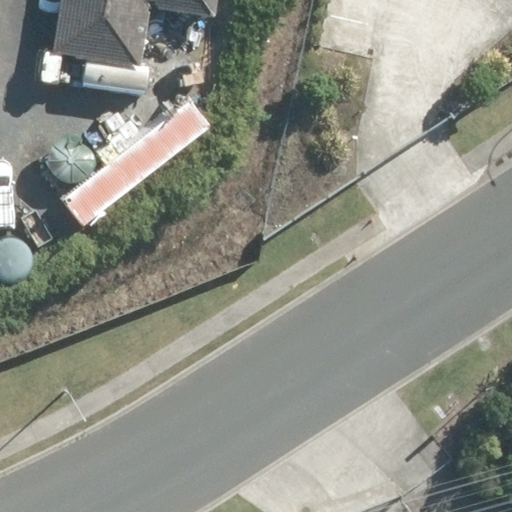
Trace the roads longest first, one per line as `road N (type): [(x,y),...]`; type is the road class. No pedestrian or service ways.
road 1 (unclassified): [(511,222),(188,429),(36,511)]
road 2 (track): [(467,511),(330,338)]
